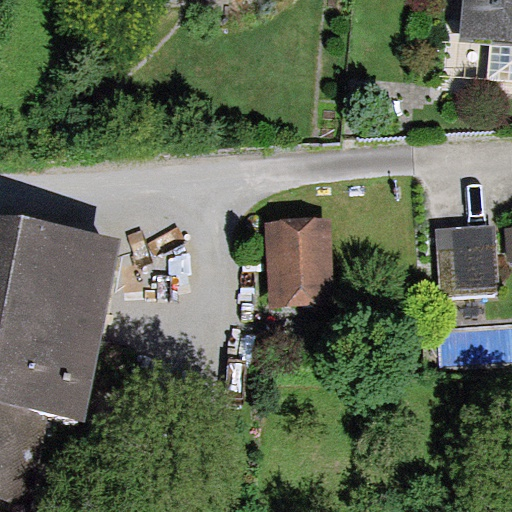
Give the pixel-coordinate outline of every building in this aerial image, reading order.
[(511,0),(457,0),(454,44),(511,48),(511,0)] [(262,222),(266,311),(319,309),(316,220),(262,222)] [(486,229),(430,231),(432,293),(489,291),(486,229)] [(511,260),(511,232),(499,233),(499,260),(511,260)] [(108,257),(0,234),(0,498),(18,502),(37,411),(74,419),(108,257)]
